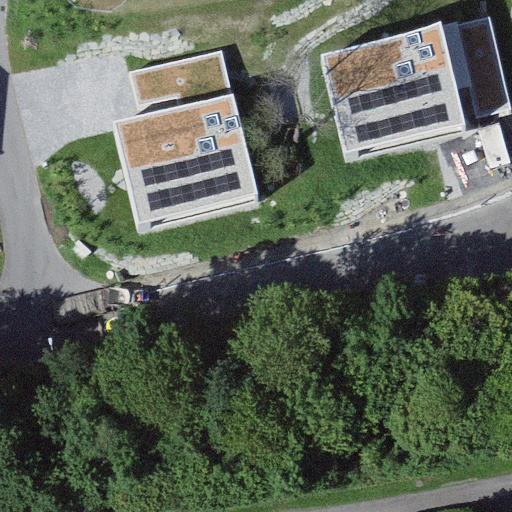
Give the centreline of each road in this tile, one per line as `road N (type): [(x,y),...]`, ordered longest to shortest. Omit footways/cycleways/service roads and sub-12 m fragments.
road 1 (residential): [(39,336),(388,260)]
road 2 (residential): [(0,121),(39,336)]
road 3 (residential): [(326,511),(511,478)]
road 4 (residential): [(388,260),(511,212)]
road 5 (residential): [(388,260),(511,261)]
